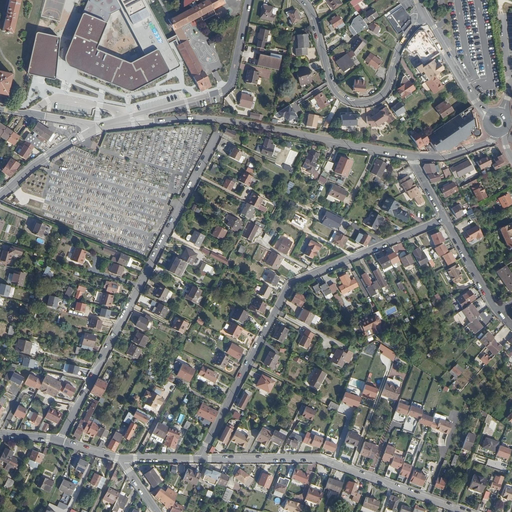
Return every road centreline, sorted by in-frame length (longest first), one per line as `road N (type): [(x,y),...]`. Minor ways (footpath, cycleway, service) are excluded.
road 1 (residential): [(200,458),(289,283),(443,218)]
road 2 (residential): [(58,439),(219,127)]
road 3 (tertiary): [(98,127),(209,118),(413,156)]
road 4 (residential): [(466,511),(317,458),(200,458)]
road 5 (residential): [(425,18),(401,45),(387,89),(357,103),(334,89),(301,0)]
road 6 (residential): [(248,0),(225,89),(98,127)]
road 7 (tertiary): [(0,195),(35,162),(98,127)]
